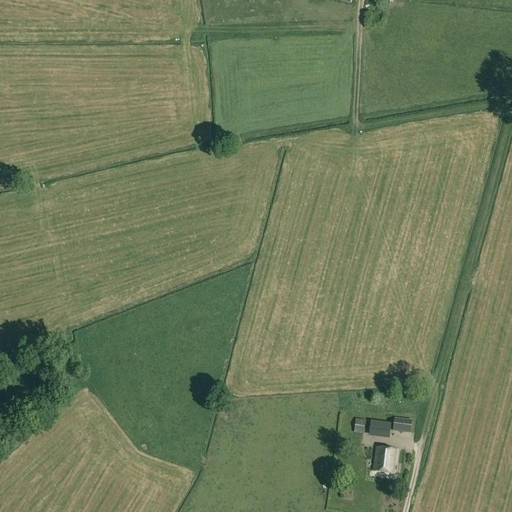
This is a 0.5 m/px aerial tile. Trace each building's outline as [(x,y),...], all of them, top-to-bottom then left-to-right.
[(381,393),(363,393),(362,405),(381,405),(381,393)] [(363,435),(365,420),(356,419),(354,433),(363,435)] [(412,421),(395,419),(393,431),(410,433),(412,421)] [(369,436),(389,440),(391,425),(371,421),(369,436)] [(397,450),(377,448),(374,472),(393,474),(397,450)]
